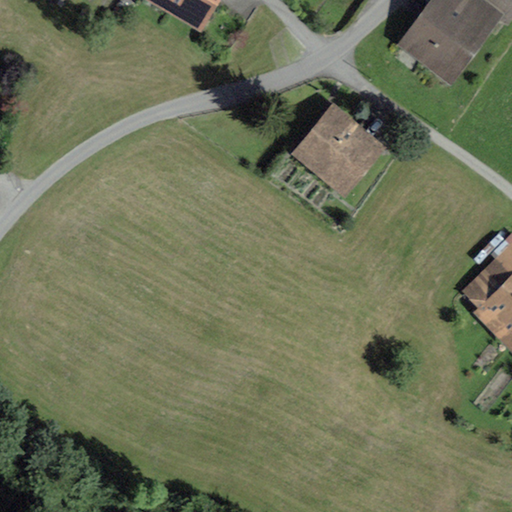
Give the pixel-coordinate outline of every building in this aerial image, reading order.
[(171,0),(198,17),(208,0),(171,0)] [(440,1),(408,44),(426,57),(430,53),(448,66),(489,11),(474,0),(452,0),(448,7),(440,1)] [(511,14),(511,0),(482,0),(508,19),(511,14)] [(335,116),(306,151),(341,180),(370,145),(335,116)] [(511,280),(486,305),(511,331),(511,280)]
